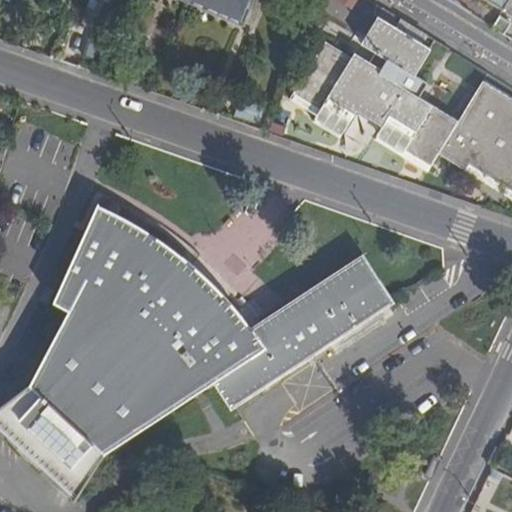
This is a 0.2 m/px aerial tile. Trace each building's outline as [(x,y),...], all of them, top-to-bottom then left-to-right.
[(189,0),(190,1),(242,23),(252,0),(189,0)] [(511,0),(509,0),(503,11),(511,17),(511,0)] [(436,153),(454,164),(500,95),(479,82),(455,122),(416,97),(424,84),(412,77),(429,50),(376,17),(359,44),(385,60),(379,69),(354,53),(350,58),(325,42),(293,93),(318,110),(314,116),(341,133),(354,112),(379,127),(375,134),(427,166),(436,153)] [(92,36),(78,68),(87,72),(101,40),(92,36)] [(318,110),(293,93),(288,100),(314,116),(318,110)] [(511,102),(500,95),(454,164),(462,170),(462,169),(467,163),(511,191),(511,102)] [(341,133),(314,116),(310,122),(337,139),(341,133)] [(423,173),(427,166),(375,134),(372,141),(423,173)] [(511,191),(467,163),(462,169),(511,200),(511,191)] [(130,226),(92,206),(47,307),(63,313),(23,392),(0,407),(0,440),(71,506),(97,458),(260,353),(241,324),(219,299),(195,274),(166,251),(130,226)] [(260,353),(213,385),(230,412),(232,412),(231,409),(391,305),(392,307),(394,306),(362,257),(360,258),(361,260),(251,332),(260,353)]
